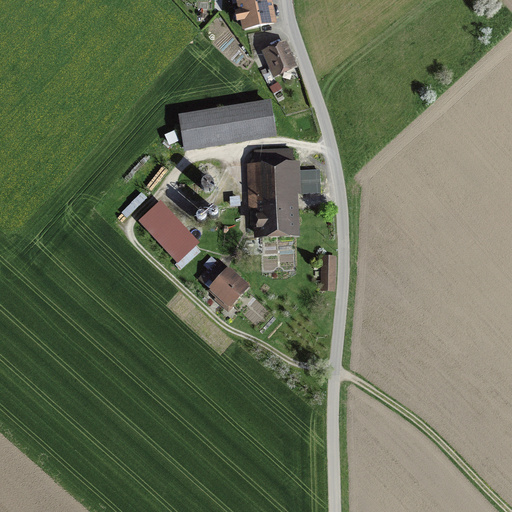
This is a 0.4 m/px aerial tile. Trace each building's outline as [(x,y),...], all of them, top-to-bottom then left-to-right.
[(270,0),(238,0),(245,30),(275,23),(270,0)] [(286,48),(267,57),(277,80),(297,71),(286,48)] [(270,108),(180,122),(184,151),(275,138),(270,108)] [(172,140),(142,173),(154,184),(184,151),(172,140)] [(301,237),(299,197),(298,173),(297,155),(261,156),(262,168),(253,168),(256,239),(301,237)] [(322,172),(298,173),(299,197),(323,196),(322,172)] [(138,181),(105,215),(114,223),(147,190),(138,181)] [(178,260),(194,245),(158,207),(142,223),(178,260)] [(337,259),(322,258),(322,293),(337,294),(337,259)] [(250,291),(217,264),(204,279),(237,306),(250,291)]
